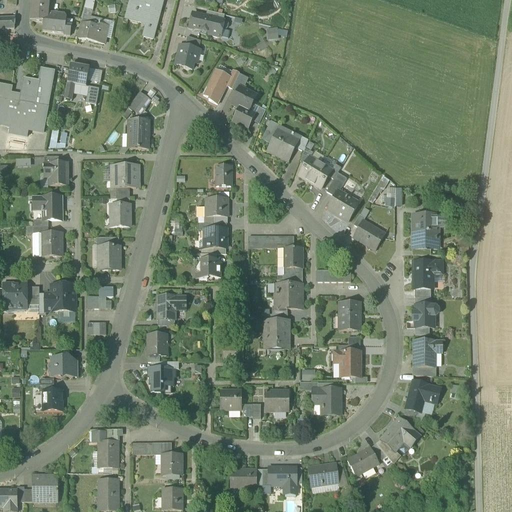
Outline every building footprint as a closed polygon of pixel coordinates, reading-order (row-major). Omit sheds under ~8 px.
[(33,0),(31,23),(43,25),(47,15),(48,0),(33,0)] [(143,38),(153,41),(163,0),(153,0),(151,7),(147,6),(130,2),(125,20),(141,24),(141,23),(147,25),(146,26),(143,38)] [(83,13),(91,15),(94,5),(86,2),(83,13)] [(206,18),(223,22),(225,16),(207,12),(206,18)] [(64,17),(47,15),(43,25),(42,32),(64,35),(65,37),(70,37),(71,29),(65,28),(66,19),(64,17)] [(220,39),(222,30),(224,22),(223,22),(206,18),(193,15),(189,30),(207,34),(208,36),(218,38),(218,39),(219,39),(220,39)] [(0,19),(0,30),(14,30),(15,20),(0,19)] [(92,23),(91,27),(99,29),(96,44),(104,45),(108,28),(99,26),(100,25),(92,23)] [(78,40),(96,44),(99,29),(91,27),(81,25),(78,40)] [(279,40),(278,29),(267,29),(268,41),(279,40)] [(185,48),(198,52),(200,43),(187,38),(185,48)] [(183,70),(192,72),(193,65),(196,65),(199,52),(198,52),(185,48),(181,48),(179,56),(178,56),(175,66),(183,68),(183,70)] [(74,86),(86,88),(87,82),(89,70),(70,67),(67,84),(74,86)] [(55,73),(41,70),(38,82),(39,82),(35,106),(48,108),(55,73)] [(89,70),(87,82),(100,85),(102,73),(89,70)] [(208,101),(217,106),(226,88),(231,79),(230,79),(215,72),(203,96),(209,99),(208,101)] [(226,88),(232,90),(239,75),(233,72),(230,79),(231,79),(226,88)] [(248,80),(239,75),(232,90),(237,93),(239,89),(243,91),(248,80)] [(23,79),(20,96),(19,102),(0,98),(0,125),(10,127),(9,134),(27,138),(28,131),(44,134),(48,108),(35,106),(39,82),(38,82),(23,79)] [(64,100),(72,102),(73,95),(74,86),(67,84),(64,100)] [(0,98),(19,102),(20,96),(11,94),(12,88),(0,85),(0,98)] [(73,95),(87,98),(89,88),(86,88),(74,86),(73,95)] [(89,88),(87,98),(86,105),(96,107),(99,90),(89,88)] [(231,105),(239,109),(240,108),(249,112),(257,97),(243,91),(239,89),(237,93),(231,105)] [(129,109),(136,114),(147,99),(140,94),(129,109)] [(255,116),(249,112),(240,108),(239,109),(232,123),(248,131),(252,122),(255,116)] [(252,122),(259,126),(266,112),(259,108),(255,116),(252,122)] [(130,149),(127,149),(127,150),(137,151),(148,151),(149,137),(147,137),(147,131),(149,131),(149,123),(128,122),(128,137),(131,137),(130,149)] [(268,153),(288,163),(295,149),(299,141),(298,141),(292,137),(294,135),(292,134),(291,137),(279,131),(281,128),(271,123),(262,141),(271,145),(268,153)] [(291,137),(292,134),(281,128),(279,131),(291,137)] [(52,131),(50,148),(65,150),(67,138),(65,137),(64,142),(58,141),(59,131),(52,131)] [(295,149),(304,154),(305,150),(308,142),(300,138),(298,141),(299,141),(295,149)] [(313,155),(305,150),(304,154),(300,163),(305,166),(310,159),(313,155)] [(310,159),(321,166),(325,159),(314,153),(313,155),(310,159)] [(298,178),(310,184),(321,166),(310,159),(305,166),(298,178)] [(335,165),(325,159),(321,166),(331,172),(335,166),(335,165)] [(49,187),(68,187),(67,164),(59,165),(44,165),(44,176),(49,176),(49,187)] [(331,172),(321,166),(310,184),(321,191),(328,178),(332,172),(331,172)] [(328,178),(334,181),(337,175),(341,169),(335,166),(331,172),(332,172),(328,178)] [(115,183),(115,190),(116,190),(129,190),(136,190),(136,180),(139,180),(139,168),(123,168),(123,171),(111,171),(111,183),(115,183)] [(216,188),(231,188),(231,168),(216,168),(216,188)] [(347,180),(337,175),(334,181),(326,193),(335,199),(338,193),(339,194),(347,180)] [(387,207),(402,208),(403,189),(387,189),(387,207)] [(116,196),(116,200),(117,200),(130,200),(129,190),(116,190),(116,196)] [(327,212),(347,224),(358,205),(346,198),(344,200),(338,196),(339,194),(338,193),(335,199),(327,212)] [(48,222),(62,222),(61,199),(33,199),(33,212),(43,212),(43,222),(48,222)] [(228,219),(228,200),(206,200),(206,219),(214,219),(228,219)] [(113,229),(130,229),(130,219),(127,219),(127,208),(130,208),(130,207),(117,207),(111,207),(111,220),(113,220),(113,228),(111,228),(111,229),(113,229)] [(353,227),(359,230),(363,223),(365,220),(359,216),(353,227)] [(437,230),(437,223),(430,223),(430,217),(413,217),(413,251),(426,251),(426,248),(437,248),(437,230)] [(448,220),(437,220),(437,223),(437,230),(448,230),(448,220)] [(353,240),(375,253),(385,236),(363,223),(359,230),(353,240)] [(208,250),(226,250),(226,231),(209,231),(204,231),(204,242),(208,242),(208,250)] [(41,236),(41,238),(41,258),(62,258),(62,235),(48,235),(41,235),(41,236)] [(33,258),(41,258),(41,238),(33,238),(33,258)] [(99,249),(119,249),(119,239),(96,239),(97,249),(99,249)] [(99,272),(120,272),(119,249),(99,249),(99,272)] [(302,270),(302,250),(296,250),(294,250),(287,250),(284,250),(284,252),(286,252),(286,260),(284,260),(284,270),(302,270)] [(205,281),(207,282),(210,278),(213,280),(221,280),(221,275),(220,275),(220,272),(223,272),(223,266),(216,262),(200,262),(199,262),(200,266),(196,271),(199,272),(199,281),(205,281)] [(430,290),(433,290),(432,284),(432,275),(441,275),(441,264),(413,264),(413,273),(415,273),(415,290),(430,290)] [(284,270),(284,281),(302,280),(302,270),(284,270)] [(330,284),(344,284),(344,272),(330,272),(330,284)] [(432,275),(432,284),(444,284),(444,275),(441,275),(432,275)] [(8,314),(14,314),(16,311),(26,311),(26,307),(26,289),(26,287),(19,287),(19,286),(3,286),(4,311),(5,311),(8,314)] [(51,313),(75,313),(75,287),(61,287),(59,286),(57,286),(56,288),(56,289),(57,291),(57,295),(51,295),(45,295),(45,313),(46,313),(51,313)] [(287,311),(302,311),(302,286),(284,287),(275,287),(275,297),(278,297),(278,310),(275,310),(275,311),(287,311)] [(26,307),(39,307),(39,295),(39,289),(26,289),(26,307)] [(415,290),(415,299),(431,299),(430,290),(415,290)] [(175,322),(175,309),(185,309),(185,298),(157,299),(157,322),(158,322),(175,322)] [(431,299),(415,299),(415,307),(430,307),(431,299)] [(339,332),(360,332),(360,304),(339,304),(339,332)] [(415,314),(412,314),(412,323),(415,323),(415,330),(429,330),(434,330),(434,318),(436,318),(438,315),(438,311),(435,308),(434,308),(434,307),(430,307),(415,307),(415,314)] [(265,351),(288,351),(288,341),(286,341),(286,323),(265,323),(265,351)] [(162,358),(167,358),(167,345),(164,345),(164,337),(166,337),(167,337),(148,337),(148,358),(162,358)] [(413,369),(433,369),(434,353),(441,353),(442,353),(442,343),(414,343),(414,360),(413,360),(413,369)] [(357,379),(360,379),(360,354),(359,354),(338,354),(337,354),(334,354),(334,365),(341,365),(341,371),(349,371),(349,379),(357,379)] [(54,379),(78,379),(78,370),(77,370),(77,363),(67,363),(67,360),(57,360),(57,366),(48,366),(48,374),(50,374),(50,379),(54,379)] [(412,377),(433,378),(433,369),(413,369),(412,369),(412,377)] [(151,394),(171,394),(171,379),(176,379),(176,371),(176,370),(157,370),(148,370),(148,379),(149,379),(149,387),(151,387),(151,394)] [(302,371),(302,381),(315,382),(315,371),(302,371)] [(341,379),(349,379),(349,371),(341,371),(341,379)] [(417,413),(420,414),(424,402),(424,400),(430,401),(429,404),(436,406),(440,390),(412,383),(405,410),(417,413)] [(321,417),(341,417),(341,391),(339,391),(318,391),(312,391),(312,404),(321,404),(321,417)] [(43,413),(63,413),(63,393),(54,393),(43,393),(43,394),(43,413)] [(220,412),(241,412),(241,407),(241,393),(220,393),(220,412)] [(265,413),(288,413),(289,393),(265,393),(265,413)] [(245,419),(252,418),(252,406),(241,407),(241,412),(245,412),(245,419)] [(261,406),(252,406),(252,418),(252,420),(261,420),(261,406)] [(403,416),(413,421),(417,413),(405,410),(403,416)] [(395,453),(398,450),(405,442),(412,447),(419,438),(399,420),(381,442),(391,451),(395,454),(395,453)] [(101,432),(101,434),(107,434),(107,444),(118,444),(118,432),(101,432)] [(93,445),(98,445),(98,444),(107,444),(107,434),(101,434),(93,434),(93,445)] [(381,442),(376,446),(386,458),(391,451),(381,442)] [(404,456),(412,447),(405,442),(398,450),(404,456)] [(98,445),(98,454),(98,456),(101,456),(101,462),(101,470),(118,470),(118,444),(107,444),(98,444),(98,445)] [(387,458),(386,458),(376,446),(372,449),(382,462),(387,458)] [(347,462),(356,479),(361,476),(360,474),(373,467),(374,469),(379,466),(370,450),(365,453),(366,455),(357,459),(357,457),(347,462)] [(399,457),(395,453),(395,454),(391,451),(386,458),(387,458),(392,464),(399,457)] [(94,462),(101,462),(101,456),(98,456),(98,454),(94,454),(93,455),(92,455),(92,461),(93,461),(94,462)] [(162,477),(182,477),(182,457),(172,457),(165,457),(162,457),(162,458),(162,469),(164,469),(164,477),(162,477)] [(336,466),(338,479),(345,477),(341,464),(336,466)] [(308,470),(311,489),(338,485),(338,479),(336,466),(308,470)] [(284,496),(296,496),(296,487),(296,483),(296,471),(296,470),(282,470),(282,472),(269,472),(269,488),(284,488),(284,496)] [(245,492),(256,492),(256,488),(256,472),(231,472),(230,492),(231,492),(231,489),(245,489),(245,492)] [(45,504),(58,504),(58,478),(47,478),(47,480),(33,480),(33,478),(32,478),(32,492),(32,502),(33,502),(44,502),(45,504)] [(98,511),(118,511),(118,482),(98,482),(98,511)] [(162,511),(182,511),(182,491),(162,491),(162,511)] [(3,511),(17,511),(17,504),(17,492),(0,492),(0,510),(4,510),(3,511)] [(32,492),(24,492),(24,504),(33,504),(33,502),(32,502),(32,492)]
